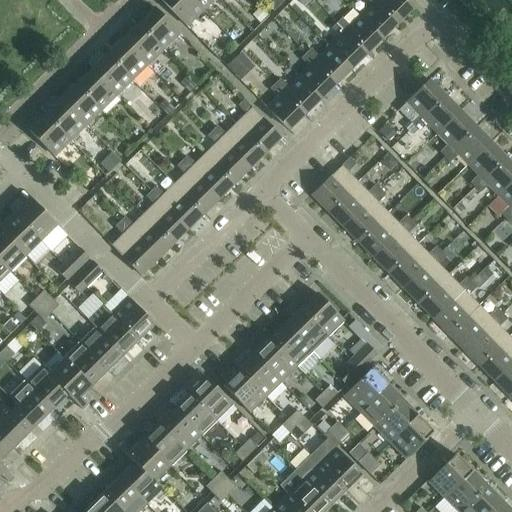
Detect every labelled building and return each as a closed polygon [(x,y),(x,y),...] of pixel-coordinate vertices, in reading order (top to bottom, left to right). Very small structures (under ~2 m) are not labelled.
[(203,12),(191,0),(162,0),(161,2),(187,28),(203,12)] [(191,0),(203,12),(214,0),(191,0)] [(363,0),(370,7),(359,17),(382,40),(397,25),(372,0),(363,0)] [(372,0),(397,25),(414,9),(404,0),(372,0)] [(153,9),(137,25),(163,51),(179,35),(153,9)] [(341,20),(337,25),(367,55),(382,40),(359,17),(349,27),(341,20)] [(137,25),(122,40),(147,66),(163,51),(137,25)] [(339,37),(328,47),(351,70),(367,55),(337,25),(332,29),(339,37)] [(122,40),(107,55),(132,81),(147,66),(122,40)] [(311,50),(306,55),(336,85),(351,70),(328,47),(318,58),(311,50)] [(107,55),(91,70),(117,96),(132,81),(107,55)] [(308,67),(298,78),(320,101),(336,85),(306,55),(301,60),(308,67)] [(91,70),(76,86),(101,112),(117,96),(91,70)] [(280,80),(275,85),(305,116),(320,101),(298,78),(287,88),(280,80)] [(410,122),(414,127),(445,97),(429,81),(406,104),(417,115),(410,122)] [(305,116),(275,85),(270,90),(277,97),(266,109),(289,131),(305,116)] [(76,86),(60,101),(86,127),(101,112),(76,86)] [(445,97),(414,127),(419,132),(427,125),(437,135),(460,113),(445,97)] [(60,101),(45,116),(70,142),(86,127),(60,101)] [(246,114),(235,125),(265,155),(281,139),(244,101),(238,107),(246,114)] [(460,113),(437,135),(447,146),(440,153),(445,158),(475,128),(460,113)] [(70,142),(45,116),(29,132),(54,158),(70,142)] [(217,128),(212,132),(249,170),(265,155),(235,125),(225,135),(217,128)] [(385,125),(378,133),(387,142),(395,135),(385,125)] [(475,128),(445,158),(449,163),(457,156),(467,166),(490,144),(475,128)] [(215,145),(204,155),(234,185),(249,170),(212,132),(207,137),(215,145)] [(490,144),(467,166),(478,177),(470,184),(475,189),(505,159),(490,144)] [(114,155),(102,167),(109,174),(121,162),(114,155)] [(186,158),(182,162),(218,200),(234,185),(204,155),(194,165),(186,158)] [(388,155),(380,163),(388,171),(396,163),(388,155)] [(511,165),(505,159),(475,189),(480,194),(487,186),(497,197),(511,182),(511,165)] [(311,197),(327,213),(357,183),(347,172),(355,165),(349,160),(311,197)] [(184,175),(173,185),(203,216),(218,200),(182,162),(177,167),(184,175)] [(511,182),(497,197),(508,208),(500,215),(505,220),(511,212),(511,182)] [(357,183),(327,213),(342,228),(380,191),(375,186),(368,194),(357,183)] [(156,188),(151,193),(188,231),(203,216),(173,185),(163,196),(156,188)] [(380,191),(342,228),(358,244),(388,214),(377,203),(385,196),(380,191)] [(153,205),(143,216),(172,246),(188,231),(151,193),(146,198),(153,205)] [(30,199),(14,215),(39,242),(56,226),(30,199)] [(388,214),(358,244),(373,259),(410,222),(406,217),(398,224),(388,214)] [(14,215),(0,228),(0,232),(24,257),(39,242),(14,215)] [(125,218),(120,223),(157,261),(172,246),(143,216),(132,226),(125,218)] [(410,222),(373,259),(388,274),(418,245),(408,234),(415,227),(410,222)] [(157,261),(120,223),(115,228),(122,235),(111,246),(141,277),(157,261)] [(0,232),(0,262),(9,272),(24,257),(0,232)] [(418,245),(388,274),(403,290),(441,253),(436,248),(428,255),(418,245)] [(79,249),(63,265),(72,274),(88,258),(79,249)] [(441,253),(403,290),(418,305),(448,276),(438,265),(445,258),(441,253)] [(0,262),(0,280),(9,272),(0,262)] [(92,263),(76,279),(85,288),(101,272),(92,263)] [(72,274),(63,265),(56,272),(65,281),(72,274)] [(448,276),(418,305),(433,321),(471,284),(466,279),(459,286),(448,276)] [(85,288),(76,279),(69,285),(78,294),(85,288)] [(471,284),(433,321),(448,336),(479,307),(468,296),(476,289),(471,284)] [(43,292),(36,299),(43,307),(51,299),(43,292)] [(317,295),(301,311),(327,337),(343,321),(317,295)] [(128,298),(111,315),(137,341),(153,325),(128,298)] [(28,307),(35,314),(43,307),(36,299),(28,307)] [(51,299),(43,307),(51,315),(58,307),(51,299)] [(96,330),(122,356),(137,341),(111,315),(102,306),(87,321),(96,330)] [(43,307),(35,314),(38,317),(43,322),(51,315),(43,307)] [(479,307),(448,336),(464,352),(502,315),(497,310),(489,317),(479,307)] [(301,311),(285,326),(311,352),(327,337),(301,311)] [(502,315),(464,352),(479,367),(509,338),(499,327),(506,320),(502,315)] [(30,324),(37,332),(45,324),(43,322),(38,317),(30,324)] [(10,320),(2,328),(10,335),(18,328),(10,320)] [(285,326),(270,341),(296,367),(311,352),(285,326)] [(96,330),(80,345),(106,371),(122,356),(96,330)] [(511,340),(509,338),(479,367),(494,383),(511,365),(511,340)] [(270,341),(255,356),(280,382),(296,367),(270,341)] [(80,345),(65,360),(90,387),(106,371),(80,345)] [(6,347),(0,353),(0,356),(6,363),(14,355),(6,347)] [(368,347),(352,363),(361,372),(377,356),(368,347)] [(57,353),(42,367),(50,375),(49,376),(67,394),(67,395),(74,403),(82,411),(87,405),(79,397),(90,387),(65,360),(57,353)] [(255,356),(239,371),(265,397),(280,382),(255,356)] [(361,372),(352,363),(345,369),(354,378),(361,372)] [(511,365),(494,383),(509,398),(511,395),(511,365)] [(42,367),(26,383),(52,409),(67,395),(67,394),(49,376),(50,375),(42,367)] [(343,397),(359,413),(387,386),(371,370),(343,397)] [(265,397),(239,371),(223,387),(249,413),(265,397)] [(206,379),(190,395),(215,421),(232,405),(206,379)] [(17,407),(18,408),(35,424),(34,425),(35,426),(52,409),(26,383),(10,399),(17,407)] [(387,386),(359,413),(375,428),(402,402),(387,386)] [(330,387),(322,394),(330,402),(338,394),(330,387)] [(330,402),(322,394),(315,402),(322,410),(330,402)] [(190,395),(174,410),(200,436),(215,421),(190,395)] [(402,402),(375,428),(390,444),(417,417),(402,402)] [(3,406),(0,408),(0,435),(13,448),(29,431),(29,430),(28,431),(12,414),(11,413),(3,406)] [(174,410),(159,425),(185,451),(200,436),(174,410)] [(297,411),(289,419),(297,427),(304,419),(297,411)] [(417,417),(390,444),(406,460),(433,433),(417,417)] [(281,426),(289,434),(297,427),(289,419),(281,426)] [(304,419),(297,427),(304,434),(312,427),(304,419)] [(328,432),(334,438),(343,429),(337,423),(328,432)] [(159,425),(143,440),(169,466),(185,451),(159,425)] [(297,427),(289,434),(296,442),(304,434),(297,427)] [(343,429),(334,438),(340,445),(349,436),(343,429)] [(258,433),(251,440),(257,446),(263,439),(258,433)] [(0,460),(13,448),(0,435),(0,460)] [(119,449),(134,464),(135,463),(153,482),(154,481),(169,466),(143,440),(132,451),(124,443),(119,449)] [(249,440),(241,448),(249,455),(257,448),(249,440)] [(330,443),(313,459),(345,491),(361,475),(330,443)] [(249,455),(241,448),(234,455),(241,463),(249,455)] [(261,452),(253,460),(261,467),(269,460),(261,452)] [(358,463),(364,469),(373,460),(367,454),(358,463)] [(310,456),(295,471),(329,506),(345,491),(313,459),(310,456)] [(428,483),(444,499),(471,472),(455,456),(428,483)] [(261,467),(253,460),(246,467),(253,475),(261,467)] [(373,460),(364,469),(370,475),(379,466),(373,460)] [(135,463),(134,464),(120,478),(145,505),(162,489),(154,481),(153,482),(135,463)] [(0,475),(8,483),(13,478),(0,464),(0,475)] [(295,471),(280,486),(288,495),(304,511),(323,511),(329,506),(295,471)] [(471,472),(444,499),(456,511),(460,511),(486,487),(471,472)] [(221,473),(213,480),(220,488),(228,480),(221,473)] [(120,478),(103,495),(119,511),(137,511),(145,505),(120,478)] [(205,488),(213,495),(220,488),(213,480),(205,488)] [(228,480),(220,488),(228,495),(236,488),(228,480)] [(486,487),(460,511),(491,511),(501,503),(486,487)] [(220,488),(213,495),(220,503),(228,495),(220,488)] [(304,511),(288,495),(273,510),(274,511),(304,511)] [(108,511),(97,500),(85,511),(108,511)] [(264,501),(252,511),(274,511),(273,510),(264,501)] [(510,511),(501,503),(491,511),(510,511)]
